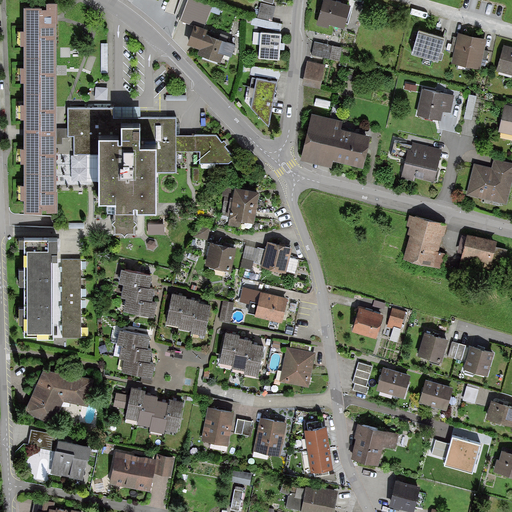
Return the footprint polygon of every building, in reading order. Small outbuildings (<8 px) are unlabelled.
[(350,8),(323,1),(317,26),(344,33),(350,8)] [(54,211),(54,4),(47,4),(47,10),(24,10),(25,211),(54,211)] [(234,45),(193,30),(188,45),(199,50),(198,55),(202,56),(201,59),(226,68),(234,45)] [(419,31),(413,53),(439,60),(445,37),(419,31)] [(276,34),(258,33),(257,58),(276,58),(276,34)] [(487,40),(457,34),(450,66),(480,72),(487,40)] [(314,58),(343,61),(344,46),(316,43),(314,58)] [(511,50),(503,48),(496,73),(511,77),(511,50)] [(325,67),(310,63),(303,86),(319,90),(325,67)] [(275,81),(254,77),(248,109),(265,133),(275,81)] [(98,88),(97,101),(110,101),(110,88),(98,88)] [(454,98),(423,92),(417,116),(440,121),(442,111),(451,113),(454,98)] [(476,121),(479,97),(471,96),(468,120),(476,121)] [(511,109),(503,108),(499,131),(511,133),(511,109)] [(115,111),(71,111),(71,133),(84,133),(84,153),(90,153),(90,199),(110,199),(110,228),(128,228),(128,210),(149,210),(149,172),(178,172),(178,151),(191,151),(202,151),(202,165),(230,165),(237,159),(219,137),(178,137),(178,119),(115,119),(115,111)] [(343,121),(316,114),(303,160),(331,168),(333,160),(361,167),(370,136),(341,128),(343,121)] [(406,152),(400,178),(434,186),(442,149),(415,143),(413,153),(406,152)] [(476,164),(468,196),(505,205),(511,177),(511,165),(495,161),(493,168),(476,164)] [(256,194),(226,186),(219,215),(226,217),(225,225),(239,228),(240,223),(248,225),(256,194)] [(444,225),(415,218),(404,263),(440,271),(444,254),(437,253),(444,225)] [(209,230),(200,227),(197,237),(207,240),(209,230)] [(495,242),(468,236),(462,264),(489,270),(495,242)] [(55,240),(26,240),(27,334),(51,334),(50,259),(56,258),(55,240)] [(234,249),(210,244),(205,266),(228,272),(234,249)] [(291,250),(265,244),(259,270),(285,276),(291,250)] [(80,260),(65,260),(65,337),(80,337),(80,260)] [(145,286),(147,276),(119,270),(117,282),(122,283),(119,296),(124,297),(122,309),(150,316),(153,303),(148,302),(152,288),(145,286)] [(286,301),(260,293),(254,316),(280,324),(286,301)] [(181,297),(170,294),(164,322),(177,325),(176,328),(189,330),(188,334),(202,337),(208,308),(194,305),(194,302),(181,300),(181,297)] [(363,309),(383,316),(387,304),(367,297),(363,309)] [(381,317),(358,310),(350,332),(374,340),(381,317)] [(408,314),(395,310),(390,328),(403,332),(408,314)] [(143,337),(118,332),(115,344),(119,344),(115,359),(122,361),(120,372),(150,378),(153,365),(145,363),(148,350),(140,348),(143,337)] [(236,337),(222,334),(217,362),(229,364),(228,368),(242,371),(241,373),(255,376),(260,348),(247,346),(247,342),(235,340),(236,337)] [(447,342),(425,335),(418,358),(440,364),(447,342)] [(456,355),(464,358),(467,346),(459,344),(456,355)] [(486,376),(492,353),(469,347),(463,370),(486,376)] [(313,354),(285,348),(279,382),(307,387),(313,354)] [(373,368),(358,363),(352,384),(367,389),(373,368)] [(409,377),(379,369),(372,392),(402,400),(409,377)] [(88,405),(91,379),(41,370),(25,413),(52,423),(61,402),(88,405)] [(452,387),(428,379),(421,404),(445,411),(452,387)] [(129,398),(117,395),(115,405),(127,408),(125,416),(137,419),(136,423),(149,425),(148,430),(162,433),(163,430),(175,433),(181,402),(165,399),(165,403),(153,401),(154,398),(140,395),(141,392),(130,390),(129,398)] [(511,407),(491,402),(485,420),(511,428),(511,407)] [(234,413),(206,408),(200,442),(228,447),(234,413)] [(285,424),(258,419),(253,451),(279,456),(285,424)] [(253,422),(240,420),(237,433),(250,435),(253,422)] [(398,431),(357,423),(349,462),(377,467),(381,444),(395,447),(398,431)] [(324,428),(306,430),(311,469),(329,466),(324,428)] [(89,447),(59,442),(53,474),(83,480),(89,447)] [(511,454),(500,451),(494,473),(511,478),(511,454)] [(155,461),(118,454),(112,483),(150,491),(153,474),(171,477),(175,459),(156,455),(155,461)] [(253,474),(233,470),(231,484),(250,487),(253,474)] [(417,486),(394,481),(389,507),(413,511),(417,486)] [(302,491),(291,489),(288,504),(298,506),(297,511),(298,511),(333,511),(338,491),(304,485),(302,491)] [(243,491),(234,489),(230,509),(239,511),(243,491)] [(54,505),(35,501),(33,511),(80,511),(71,510),(69,511),(63,511),(53,510),(54,505)]
